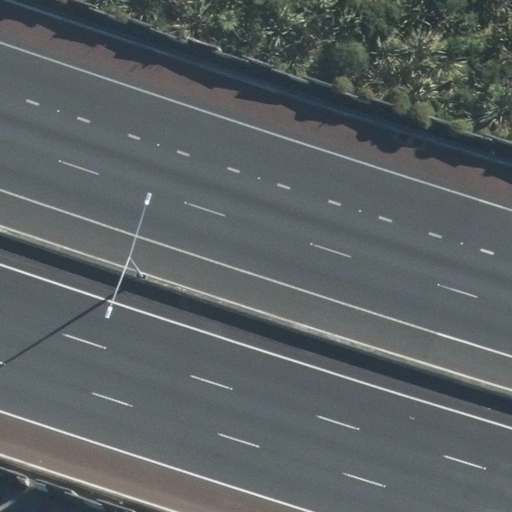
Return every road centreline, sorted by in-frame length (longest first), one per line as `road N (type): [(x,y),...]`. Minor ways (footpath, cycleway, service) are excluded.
road 1 (motorway): [(0,138),(511,306)]
road 2 (motorway): [(511,476),(0,313)]
